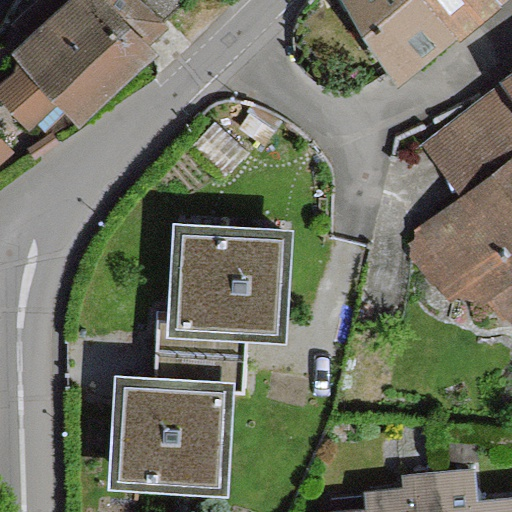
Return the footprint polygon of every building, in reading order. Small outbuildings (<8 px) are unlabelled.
[(39,36),(26,48),(37,59),(77,103),(141,44),(154,32),(163,24),(137,0),(47,0),(25,21),(39,36)] [(185,0),(137,0),(163,24),(187,2),(185,0)] [(366,0),(404,65),(460,19),(444,0),(366,0)] [(484,0),(444,0),(460,19),(484,0)] [(77,103),(37,59),(1,93),(30,126),(36,120),(46,132),(77,103)] [(475,202),(425,237),(421,250),(456,291),(496,300),(511,313),(511,90),(507,83),(430,140),(475,202)] [(0,142),(0,164),(11,155),(0,142)] [(159,319),(157,353),(247,359),(250,320),(278,322),(284,237),(185,231),(179,320),(159,319)] [(247,359),(157,353),(156,383),(126,382),(120,475),(219,480),(224,392),(246,392),(247,359)] [(471,474),(438,477),(441,511),(511,511),(511,503),(474,507),(471,474)] [(441,511),(438,477),(405,480),(407,494),(367,498),(368,511),(441,511)]
